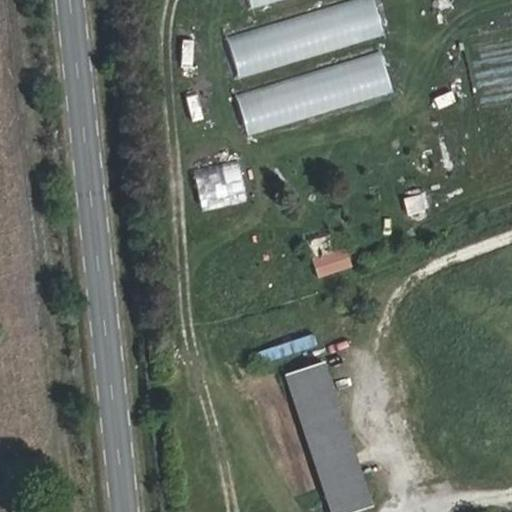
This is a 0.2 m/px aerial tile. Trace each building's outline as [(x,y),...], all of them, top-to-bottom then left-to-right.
[(375,0),(359,0),(226,31),(235,73),(384,37),(375,0)] [(246,133),(394,92),(383,51),(234,92),(246,133)] [(198,203),(243,201),(242,164),(196,166),(198,203)] [(354,262),(347,242),(337,246),(331,229),(304,238),(317,275),(354,262)] [(372,511),(326,377),(288,390),(329,511),(372,511)]
